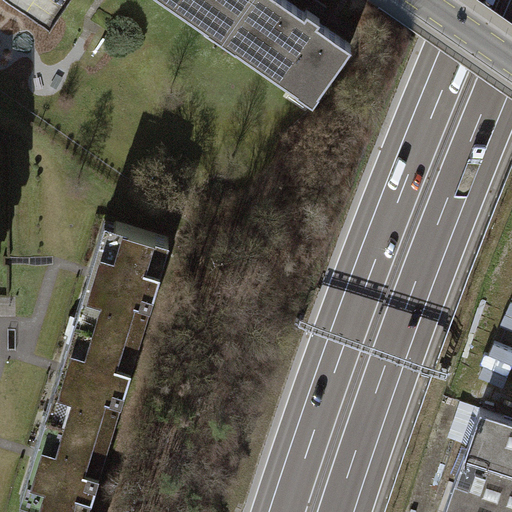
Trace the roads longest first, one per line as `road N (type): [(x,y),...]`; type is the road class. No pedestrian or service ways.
road 1 (motorway): [(471,0),(361,276),(279,511)]
road 2 (motorway): [(346,511),(419,297),(511,65)]
